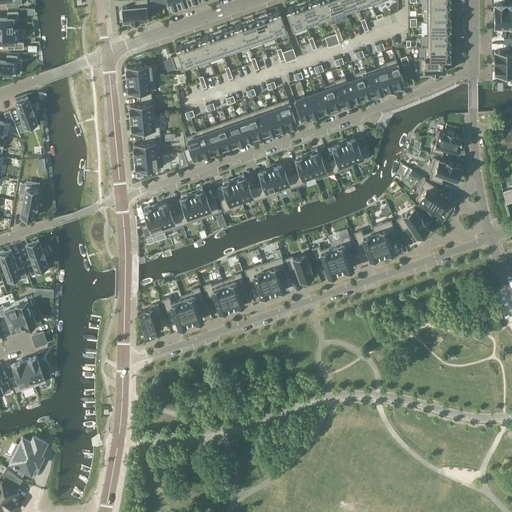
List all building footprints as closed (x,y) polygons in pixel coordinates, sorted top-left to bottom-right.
[(149,18),(147,0),(134,0),(135,6),(122,7),(123,9),(120,11),(121,17),(123,19),(124,21),(130,20),(139,20),(139,19),(149,18)] [(319,20),(312,0),(310,0),(306,2),(305,0),(304,0),(298,2),(298,4),(299,4),(306,25),(319,20)] [(326,0),(312,0),(319,20),(332,16),(326,0)] [(341,0),(326,0),(332,16),(345,11),(341,0)] [(358,7),(356,0),(341,0),(345,11),(358,7)] [(450,4),(450,0),(426,0),(427,10),(449,10),(449,4),(450,4)] [(299,4),(298,4),(294,6),(293,6),(286,8),(293,30),(306,25),(299,4)] [(494,12),(492,12),(492,18),(494,18),(494,27),(506,27),(506,4),(494,4),(494,12)] [(287,31),(280,9),(272,12),(267,14),(274,35),(275,35),(287,31)] [(449,16),(449,10),(427,10),(427,22),(449,22),(449,16)] [(6,17),(0,17),(0,29),(12,30),(12,17),(17,17),(17,11),(6,11),(6,17)] [(267,14),(267,12),(259,15),(260,17),(254,19),(261,40),(262,42),(275,37),(275,35),(274,35),(267,14)] [(254,19),(254,17),(246,19),(247,21),(241,23),(248,44),(261,40),(254,19)] [(449,28),(449,22),(427,22),(427,34),(449,34),(449,28)] [(248,44),(241,23),(234,26),(228,28),(235,49),(248,44)] [(235,49),(228,28),(222,30),(221,28),(214,31),(214,33),(215,33),(222,53),(235,49)] [(12,30),(0,29),(0,42),(7,42),(7,48),(18,48),(17,42),(13,42),(12,30)] [(215,33),(214,33),(209,35),(209,34),(196,39),(201,37),(202,37),(209,58),(222,53),(215,33)] [(449,40),(449,34),(427,34),(427,45),(425,45),(425,46),(450,46),(450,40),(449,40)] [(202,37),(201,37),(196,39),(195,37),(188,40),(188,42),(189,42),(196,63),(209,58),(202,37)] [(196,63),(189,42),(188,42),(183,44),(183,43),(176,46),(178,54),(183,65),(183,67),(196,63)] [(450,46),(425,46),(424,57),(420,57),(420,58),(449,58),(449,52),(449,46),(450,46)] [(511,50),(495,50),(495,62),(511,61),(511,50)] [(178,54),(172,56),(176,67),(176,68),(183,65),(178,54)] [(0,60),(0,74),(10,75),(11,62),(16,63),(17,57),(6,56),(5,61),(0,60)] [(385,62),(385,64),(386,64),(394,86),(398,84),(398,85),(403,83),(404,82),(396,58),(385,62)] [(445,70),(444,58),(449,58),(420,58),(420,70),(431,70),(431,71),(438,71),(438,70),(445,70)] [(511,61),(495,62),(495,73),(511,73),(511,61)] [(154,76),(153,63),(141,64),(141,62),(133,62),(133,65),(126,66),(126,67),(127,74),(128,78),(154,76)] [(386,64),(385,64),(376,68),(383,90),(388,88),(393,86),(394,86),(386,64)] [(383,90),(376,68),(366,71),(365,71),(373,93),(378,92),(383,90)] [(365,71),(366,71),(365,69),(354,73),(356,77),(363,97),(373,93),(365,71)] [(156,88),(154,76),(128,78),(128,83),(128,90),(129,90),(129,91),(139,90),(139,97),(152,96),(151,89),(156,88)] [(346,81),(345,76),(334,80),(335,82),(343,104),(347,102),(347,103),(353,101),(352,100),(353,100),(346,81)] [(356,77),(346,81),(353,100),(363,97),(356,77)] [(335,82),(324,86),(325,88),(326,88),(333,109),(339,106),(339,105),(340,105),(343,104),(335,82)] [(326,88),(325,88),(315,91),(322,111),(326,110),(326,111),(333,109),(326,88)] [(322,111),(315,91),(305,95),(312,115),(313,115),(318,113),(322,111)] [(312,115),(305,95),(295,99),(302,119),(312,115)] [(27,96),(14,101),(22,120),(17,122),(20,132),(26,130),(24,126),(36,121),(27,96)] [(153,114),(152,96),(139,97),(140,104),(130,104),(130,105),(131,112),(131,115),(131,116),(153,114)] [(288,98),(277,102),(286,126),(290,124),(290,125),(296,123),(296,122),(288,98)] [(286,126),(277,102),(267,105),(275,130),(280,128),(285,126),(286,126)] [(275,130),(267,105),(257,109),(265,133),(270,132),(275,130)] [(265,133),(257,109),(247,113),(255,137),(265,133)] [(9,110),(3,113),(7,122),(13,120),(9,110)] [(255,137),(247,113),(236,116),(245,140),(255,137)] [(158,114),(153,114),(131,116),(132,121),(132,122),(130,122),(131,128),(132,128),(132,129),(142,128),(143,136),(155,134),(160,134),(158,114)] [(245,140),(236,116),(226,120),(235,144),(239,142),(239,143),(245,141),(245,140)] [(235,144),(226,120),(216,123),(225,149),(232,146),(231,145),(232,145),(235,144)] [(225,149),(216,123),(206,127),(214,151),(218,150),(219,151),(225,149)] [(214,151),(206,127),(195,131),(196,133),(197,133),(204,155),(205,155),(214,151)] [(511,127),(503,130),(508,146),(511,144),(511,127)] [(433,142),(431,150),(443,153),(444,146),(458,150),(459,144),(459,143),(461,136),(453,134),(454,132),(447,130),(447,132),(439,130),(437,138),(437,137),(435,143),(433,142)] [(197,133),(196,133),(186,137),(190,147),(194,159),(204,155),(197,133)] [(162,153),(161,141),(156,141),(155,134),(143,136),(144,142),(134,143),(134,144),(134,151),(135,155),(162,153)] [(370,157),(366,145),(359,147),(355,136),(354,136),(348,138),(343,140),(352,163),(370,157)] [(352,163),(343,140),(339,142),(339,141),(332,144),(336,158),(330,160),(334,172),(353,165),(352,163)] [(190,147),(183,149),(184,152),(187,161),(194,159),(190,147)] [(334,172),(330,160),(323,162),(318,149),(317,149),(317,147),(311,150),(311,151),(307,153),(315,176),(315,179),(316,178),(334,172)] [(184,152),(178,152),(180,167),(188,164),(187,161),(184,152)] [(162,153),(135,155),(135,160),(135,161),(134,161),(134,168),(143,167),(144,170),(151,169),(151,167),(163,165),(162,153)] [(315,176),(307,153),(302,154),(301,153),(296,155),(296,156),(296,157),(295,157),(300,171),(293,173),(297,185),(305,182),(304,180),(315,176)] [(432,171),(430,178),(441,182),(444,175),(456,180),(457,177),(459,178),(462,170),(460,169),(461,166),(454,164),(447,161),(435,157),(430,170),(432,171)] [(274,164),(270,166),(278,189),(279,189),(289,185),(290,187),(297,185),(293,173),(287,175),(282,162),(281,162),(274,164)] [(278,189),(270,166),(266,167),(259,169),(259,170),(258,170),(263,184),(257,186),(261,198),(280,191),(279,189),(278,189)] [(411,169),(408,174),(415,179),(417,177),(421,179),(423,176),(411,169)] [(261,198),(257,186),(250,188),(245,175),(244,175),(244,173),(238,175),(238,177),(234,179),(242,202),(253,198),(254,200),(261,198)] [(242,202),(234,179),(229,180),(228,179),(222,181),(223,182),(223,183),(222,183),(227,197),(220,199),(224,211),(232,208),(231,206),(242,202)] [(428,206),(427,208),(432,211),(433,209),(440,214),(441,213),(443,213),(445,209),(444,208),(444,207),(445,207),(448,202),(436,195),(440,188),(425,179),(421,186),(423,187),(416,198),(428,206)] [(20,182),(18,193),(24,194),(20,215),(33,217),(38,190),(25,188),(26,184),(20,182)] [(196,190),(192,192),(201,218),(219,211),(215,199),(208,202),(204,188),(203,188),(202,188),(202,187),(196,189),(196,190)] [(511,187),(503,191),(506,203),(511,200),(511,187)] [(185,210),(178,212),(183,224),(201,218),(192,192),(187,194),(187,193),(187,192),(181,194),(181,196),(180,196),(185,210)] [(159,204),(155,205),(164,230),(183,224),(178,212),(172,215),(167,201),(166,201),(159,203),(160,203),(159,204)] [(148,223),(142,225),(146,237),(164,230),(155,205),(151,206),(150,206),(149,204),(144,206),(145,208),(144,209),(148,223)] [(416,236),(419,234),(420,237),(427,232),(426,230),(428,228),(425,223),(424,223),(425,223),(420,215),(420,216),(414,207),(396,219),(403,229),(409,225),(416,236)] [(372,225),(373,230),(374,230),(382,254),(387,252),(394,250),(388,233),(395,230),(391,219),(372,225)] [(374,230),(373,230),(363,233),(361,229),(354,231),(358,243),(364,241),(370,258),(377,256),(377,255),(382,254),(374,230)] [(331,243),(331,245),(332,245),(341,271),(352,267),(346,248),(353,246),(349,234),(341,237),(342,239),(331,243)] [(39,239),(26,244),(33,263),(28,265),(31,275),(37,273),(36,269),(48,265),(39,239)] [(332,245),(331,245),(321,249),(319,244),(312,247),(316,259),(322,257),(329,275),(341,271),(332,245)] [(11,249),(0,252),(0,257),(8,279),(20,275),(21,279),(27,277),(24,267),(18,269),(11,249)] [(285,257),(289,269),(296,267),(300,279),(303,278),(303,281),(311,278),(310,276),(313,275),(311,268),(308,260),(306,253),(293,257),(292,255),(285,257)] [(282,256),(263,262),(273,291),(278,289),(285,287),(279,270),(286,267),(282,256)] [(239,262),(234,264),(236,270),(242,269),(239,262)] [(273,291),(263,262),(244,268),(248,280),(255,278),(261,295),(268,293),(273,291)] [(234,276),(223,280),(232,306),(237,304),(237,305),(244,302),(238,285),(245,283),(241,271),(233,274),(234,276)] [(484,274),(478,276),(481,285),(488,283),(484,274)] [(232,306),(223,280),(212,284),(211,281),(203,284),(207,296),(214,294),(220,310),(226,308),(232,306)] [(181,295),(181,297),(182,297),(191,323),(203,319),(196,300),(203,298),(199,286),(191,288),(192,291),(181,295)] [(182,297),(181,297),(171,301),(169,296),(162,299),(166,310),(173,308),(179,327),(180,326),(191,323),(182,297)] [(28,301),(16,305),(24,327),(36,323),(28,301)] [(158,302),(150,305),(151,307),(146,309),(139,312),(141,319),(141,320),(143,325),(146,333),(147,333),(148,335),(153,333),(153,331),(154,331),(160,329),(156,319),(155,316),(162,314),(158,302)] [(4,305),(0,306),(0,313),(1,317),(7,315),(12,331),(24,327),(16,305),(5,309),(4,305)] [(43,332),(33,335),(35,341),(45,338),(43,332)] [(45,338),(35,341),(37,347),(47,343),(45,338)] [(37,356),(25,360),(33,382),(45,377),(37,356)] [(25,360),(13,364),(19,381),(14,383),(17,393),(23,391),(21,386),(33,382),(25,360)] [(0,375),(0,391),(5,390),(6,394),(12,392),(8,382),(3,384),(0,375)] [(40,454),(46,441),(34,435),(31,440),(22,436),(19,444),(16,443),(11,453),(14,454),(10,462),(14,464),(13,464),(16,466),(16,465),(20,467),(26,470),(31,472),(35,463),(38,464),(43,455),(40,454)] [(20,467),(16,474),(21,477),(26,470),(20,467)] [(12,488),(16,483),(19,485),(24,479),(21,477),(16,474),(8,468),(3,474),(6,476),(2,482),(1,481),(0,483),(0,511),(5,511),(8,509),(11,511),(17,503),(14,501),(19,493),(12,488)]
